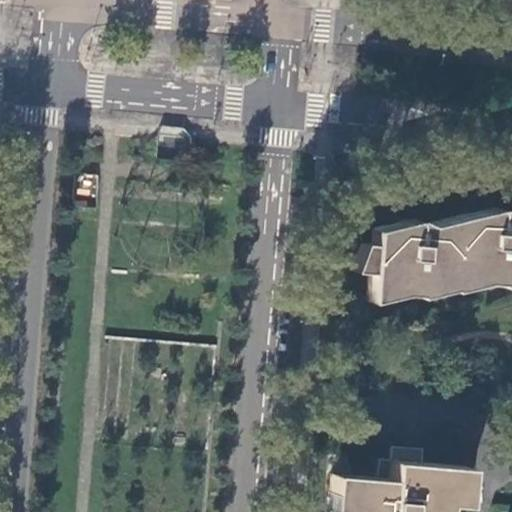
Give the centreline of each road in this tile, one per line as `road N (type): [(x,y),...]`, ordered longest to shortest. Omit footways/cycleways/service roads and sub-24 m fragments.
road 1 (primary): [(48,88),(14,511)]
road 2 (primary): [(238,511),(275,105)]
road 3 (secondary): [(511,56),(273,21)]
road 4 (secondary): [(275,105),(511,132)]
road 5 (secondary): [(48,88),(275,105)]
road 6 (secondary): [(273,21),(90,3)]
